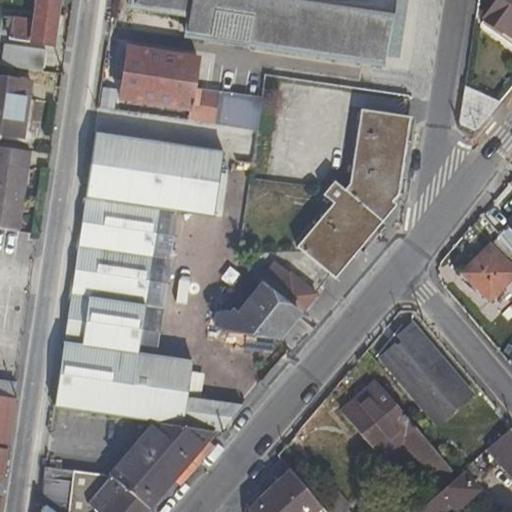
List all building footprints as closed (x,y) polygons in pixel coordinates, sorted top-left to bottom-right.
[(54,47),(60,0),(35,0),(33,20),(13,18),(9,41),(54,47)] [(383,66),(392,0),(131,0),(131,7),(190,17),(188,37),(383,66)] [(511,33),(511,0),(494,0),(482,18),(505,35),(508,31),(511,33)] [(3,46),(0,63),(0,66),(42,72),(45,51),(3,46)] [(191,122),(256,132),(260,104),(220,99),(220,92),(195,88),(199,58),(127,47),(119,102),(191,112),(191,122)] [(0,135),(23,139),(32,83),(0,78),(0,135)] [(473,132),(498,102),(464,86),(458,127),(473,132)] [(410,118),(361,112),(357,131),(407,136),(410,118)] [(297,249),(301,252),(336,280),(397,208),(402,170),(407,136),(357,131),(350,179),(349,186),(344,190),(335,183),(323,197),(333,205),(297,249)] [(210,218),(220,152),(93,133),(83,201),(98,203),(93,236),(152,244),(156,211),(174,214),(210,218)] [(0,229),(20,232),(29,169),(25,169),(27,151),(0,147),(0,229)] [(83,201),(78,233),(93,236),(98,203),(83,201)] [(152,244),(170,247),(174,214),(156,211),(152,244)] [(511,222),(499,236),(511,250),(511,222)] [(0,252),(11,254),(12,251),(36,255),(39,235),(20,232),(0,229),(0,252)] [(93,236),(78,233),(76,248),(92,251),(93,236)] [(93,236),(92,251),(128,256),(150,257),(152,244),(93,236)] [(511,278),(511,250),(499,236),(462,273),(490,302),(511,278)] [(168,258),(170,247),(152,244),(150,257),(168,258)] [(92,251),(76,248),(69,296),(85,298),(92,251)] [(85,298),(69,296),(67,313),(158,325),(161,308),(143,306),(150,257),(128,256),(92,251),(85,298)] [(161,308),(168,258),(150,257),(143,306),(161,308)] [(218,312),(239,268),(218,258),(196,302),(218,312)] [(261,287),(224,334),(279,342),(315,296),(275,263),(258,285),(261,287)] [(215,433),(220,434),(243,405),(186,397),(190,361),(154,356),(158,325),(67,313),(53,409),(155,424),(215,433)] [(439,426),(472,398),(414,330),(402,341),(396,335),(391,340),(396,345),(381,358),(439,426)] [(0,381),(0,397),(15,400),(17,384),(0,381)] [(438,482),(452,471),(375,382),(341,411),(381,457),(401,440),(438,482)] [(0,478),(2,477),(15,400),(0,397),(0,478)] [(111,477),(44,468),(40,497),(66,511),(147,511),(215,433),(155,424),(111,477)] [(511,479),(511,432),(509,429),(486,449),(511,479)] [(478,490),(461,471),(415,510),(412,511),(452,511),(456,510),(478,490)] [(248,507),(248,511),(315,511),(320,508),(316,502),(290,472),(248,507)] [(351,506),(334,485),(316,502),(320,508),(324,511),(345,511),(348,510),(351,506)] [(66,511),(40,497),(38,511),(66,511)]
